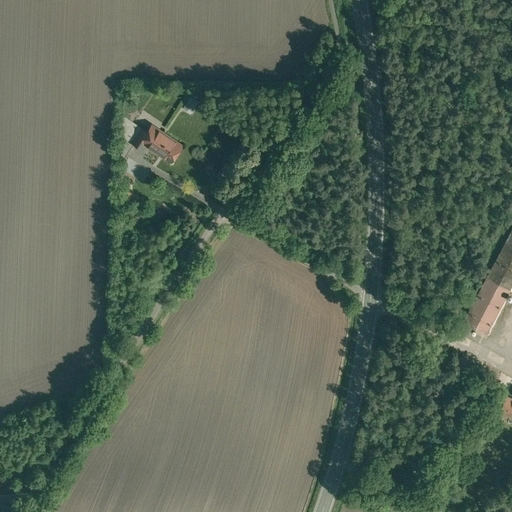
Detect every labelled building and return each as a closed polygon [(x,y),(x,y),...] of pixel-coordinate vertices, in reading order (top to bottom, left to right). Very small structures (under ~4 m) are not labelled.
[(185,146),(155,127),(149,135),(143,131),(132,147),(146,155),(151,147),(175,162),(185,146)] [(511,230),(464,322),(489,335),(511,289),(511,230)] [(471,373),(479,359),(463,350),(455,364),(471,373)] [(511,417),(511,398),(510,398),(503,412),(511,417)] [(483,414),(474,429),(484,435),(492,419),(483,414)]
